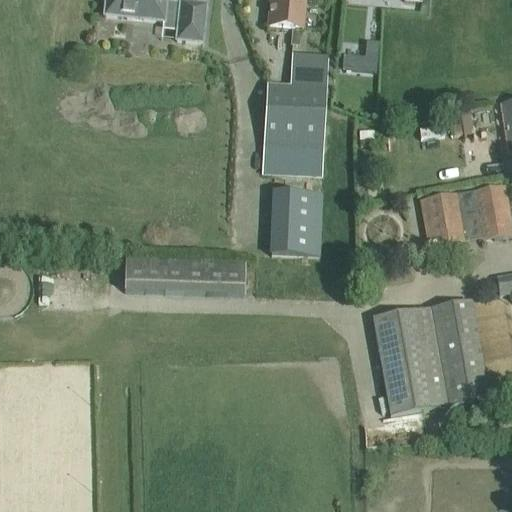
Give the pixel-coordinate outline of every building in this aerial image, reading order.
[(102,0),(102,3),(106,6),(105,20),(164,26),(164,25),(178,26),(177,44),(202,47),(206,9),(181,6),(180,10),(166,8),(166,0),(102,0)] [(271,0),(269,30),(292,33),(290,49),(300,50),(301,34),(302,34),(305,0),(271,0)] [(290,92),(267,90),(262,176),(322,179),(328,61),(292,59),(290,92)] [(511,105),(505,107),(501,107),(510,151),(511,150),(511,105)] [(479,135),(475,111),(459,114),(463,138),(479,135)] [(511,238),(511,229),(505,189),(420,203),(429,251),(465,245),(465,244),(482,241),(482,244),(511,238)] [(273,194),(270,258),(321,260),(324,195),(273,194)] [(125,297),(245,300),(245,265),(126,262),(125,297)] [(505,298),(511,297),(511,282),(503,284),(505,298)] [(491,403),(474,304),(374,322),(391,421),(491,403)]
